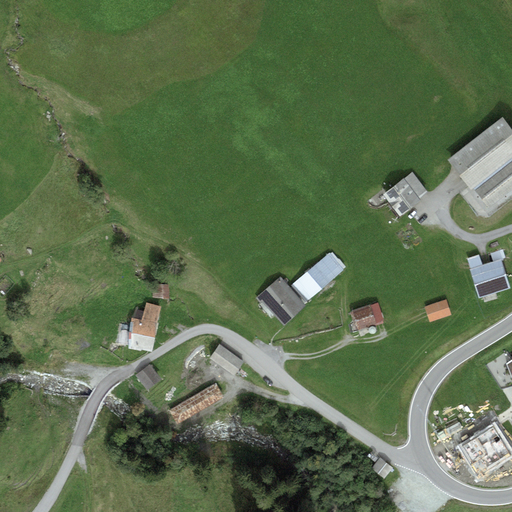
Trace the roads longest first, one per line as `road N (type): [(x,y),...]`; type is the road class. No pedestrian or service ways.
road 1 (residential): [(423,456),(384,450),(233,337),(202,328),(104,383),(39,511)]
road 2 (tertiary): [(423,456),(417,414),(429,382),(511,321)]
